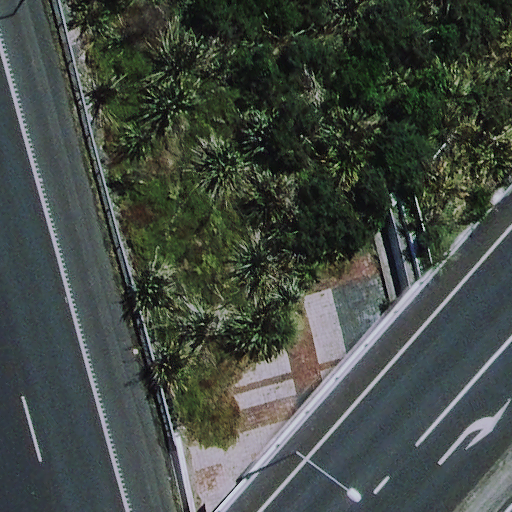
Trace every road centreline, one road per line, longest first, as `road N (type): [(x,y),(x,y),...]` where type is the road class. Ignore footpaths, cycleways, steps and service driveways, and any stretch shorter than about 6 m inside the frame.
road 1 (motorway): [(0,197),(86,511)]
road 2 (primary): [(344,511),(511,327)]
